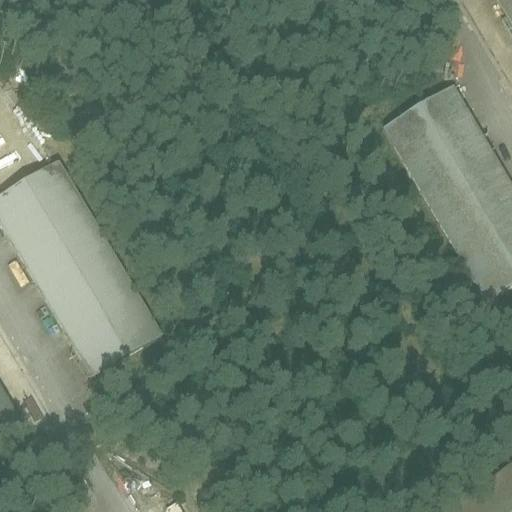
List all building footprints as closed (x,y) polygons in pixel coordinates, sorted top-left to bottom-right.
[(511,0),(482,0),(511,48),(511,0)] [(511,255),(511,186),(449,71),(386,106),(478,274),(511,255)] [(148,323),(56,160),(0,191),(0,219),(79,361),(148,323)] [(0,412),(18,402),(0,371),(0,412)] [(511,511),(511,443),(418,511),(511,511)]
